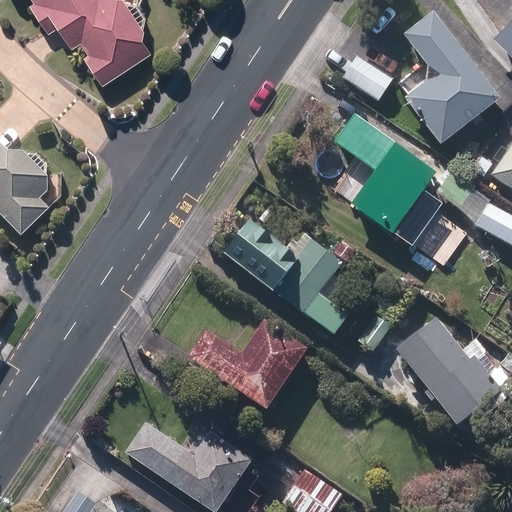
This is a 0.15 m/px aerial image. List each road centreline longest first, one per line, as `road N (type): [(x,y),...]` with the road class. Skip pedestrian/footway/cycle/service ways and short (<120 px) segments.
road 1 (tertiary): [(0,435),(169,185)]
road 2 (tertiary): [(169,185),(293,0)]
road 3 (residential): [(169,185),(0,48)]
